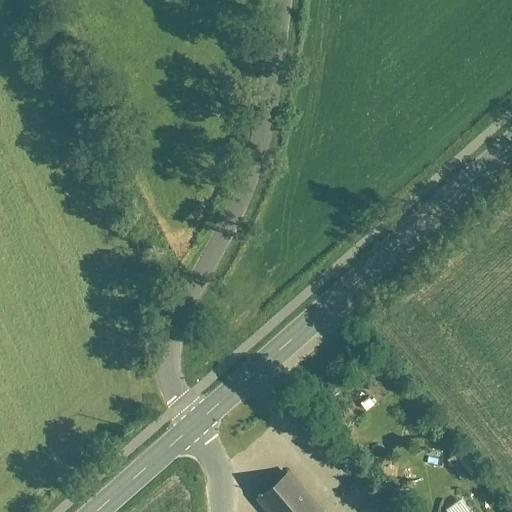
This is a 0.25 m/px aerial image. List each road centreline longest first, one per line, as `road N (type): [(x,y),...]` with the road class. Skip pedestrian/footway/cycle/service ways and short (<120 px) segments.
road 1 (unclassified): [(282,0),(259,166),(173,337),(168,372),(195,428)]
road 2 (tertiary): [(195,428),(511,146)]
road 3 (tertiary): [(104,511),(195,428)]
